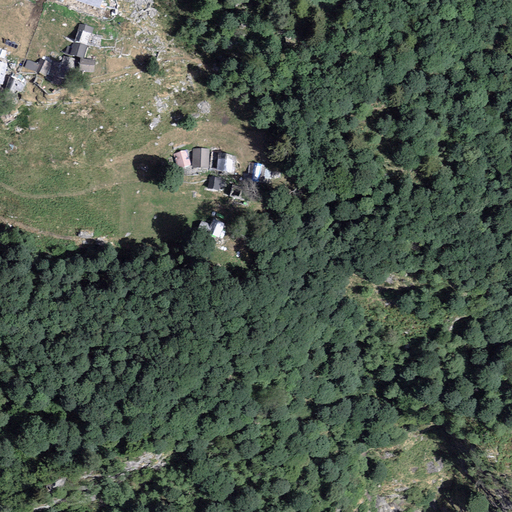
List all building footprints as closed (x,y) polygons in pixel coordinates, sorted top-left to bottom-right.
[(102,0),(73,0),(99,9),(102,0)] [(94,28),(79,24),(74,41),(86,44),(89,35),(91,36),(94,28)] [(87,46),(73,42),(72,48),(67,46),(65,54),(70,55),(84,58),(87,46)] [(63,56),(61,62),(53,60),(49,76),(57,78),(55,83),(68,87),(76,59),(63,56)] [(95,60),(80,59),(79,71),(94,72),(95,60)] [(51,65),(44,60),(42,65),(27,60),(24,69),(38,73),(45,78),(51,65)] [(24,84),(9,77),(5,89),(21,93),(24,84)] [(209,150),(193,149),(192,168),(208,168),(209,150)] [(191,165),(186,150),(173,154),(178,169),(191,165)] [(235,156),(218,153),(217,170),(233,174),(235,156)] [(266,165),(249,163),(247,173),(253,174),(252,181),(259,182),(260,177),(264,177),(266,165)] [(221,178),(210,176),(208,189),(219,191),(221,178)] [(224,224),(212,219),(210,224),(200,221),(197,230),(219,238),(224,224)]
